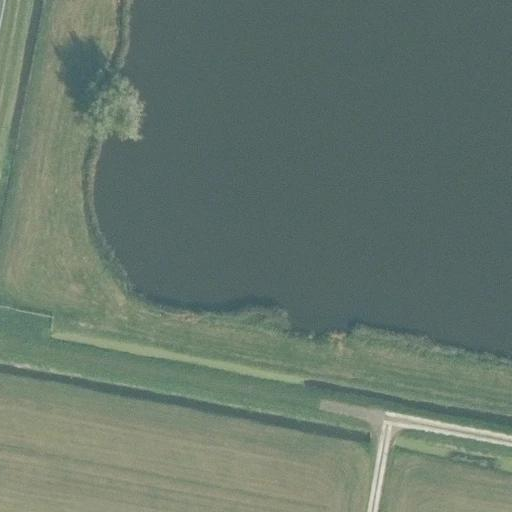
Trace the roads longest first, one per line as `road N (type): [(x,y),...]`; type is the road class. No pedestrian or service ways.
road 1 (track): [(0,345),(360,411),(384,426)]
road 2 (track): [(384,426),(399,421),(511,442)]
